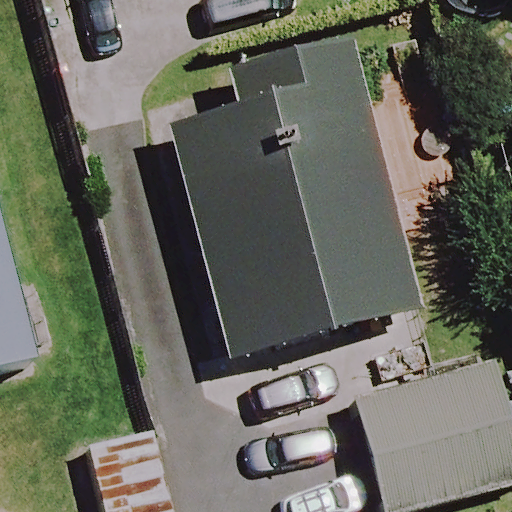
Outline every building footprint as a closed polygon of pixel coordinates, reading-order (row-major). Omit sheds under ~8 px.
[(393,336),(337,99),(158,140),(213,378),(393,336)] [(511,113),(502,116),(511,153),(511,113)] [(0,263),(0,385),(32,377),(0,263)] [(511,511),(511,469),(487,380),(345,420),(370,511),(511,511)] [(159,511),(144,446),(75,463),(87,511),(159,511)]
